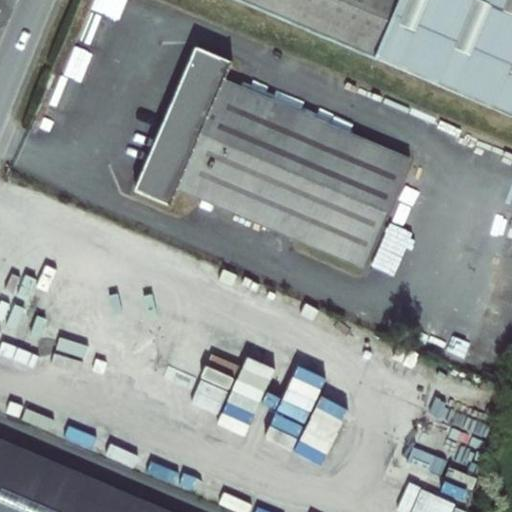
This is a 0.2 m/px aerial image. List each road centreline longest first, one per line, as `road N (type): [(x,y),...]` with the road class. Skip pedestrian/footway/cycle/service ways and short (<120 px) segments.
road 1 (unknown): [(79,179),(281,268),(386,301),(429,287),(447,268),(467,221),(476,175),(468,136),(447,113),(348,63),(231,22),(205,22),(179,28),(137,56),(116,92)]
road 2 (unknown): [(0,422),(182,511)]
